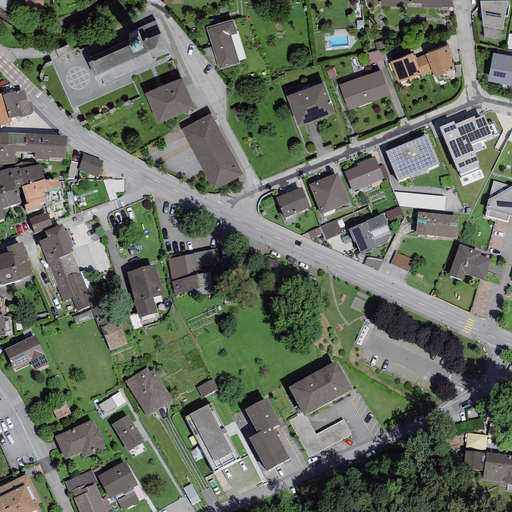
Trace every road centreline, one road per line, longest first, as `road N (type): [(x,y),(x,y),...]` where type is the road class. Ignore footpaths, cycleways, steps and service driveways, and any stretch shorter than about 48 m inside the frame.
road 1 (residential): [(503,341),(491,375),(473,395),(217,511)]
road 2 (residential): [(227,215),(503,341)]
road 3 (residential): [(227,215),(260,190),(473,97)]
road 4 (residential): [(59,120),(96,148),(227,215)]
road 5 (residential): [(67,511),(0,379)]
